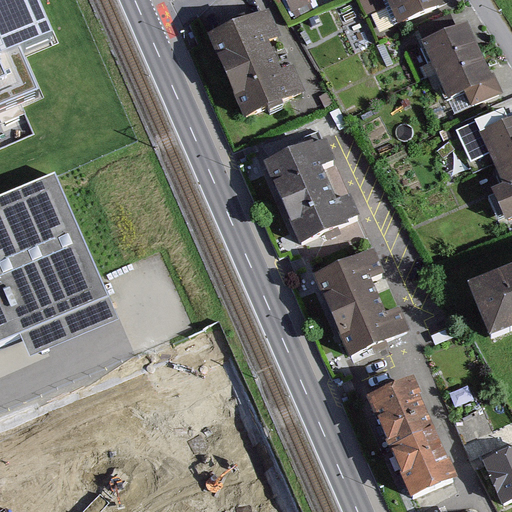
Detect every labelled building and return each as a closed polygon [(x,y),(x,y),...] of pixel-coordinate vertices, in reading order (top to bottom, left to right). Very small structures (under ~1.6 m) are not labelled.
[(0,0),(0,116),(40,99),(20,53),(51,39),(34,0),(0,0)] [(370,0),(385,33),(439,10),(434,0),(370,0)] [(230,80),(272,62),(264,44),(277,39),(268,19),(213,42),(230,80)] [(415,49),(430,82),(480,61),(466,28),(415,49)] [(275,43),(284,69),(294,65),(285,40),(275,43)] [(430,82),(444,115),(494,94),(480,61),(430,82)] [(272,62),(230,80),(246,117),(301,94),(292,73),(279,78),(272,62)] [(511,118),(461,141),(479,183),(511,168),(511,118)] [(271,171),(286,208),(323,192),(315,173),(332,166),(325,148),(271,171)] [(511,168),(479,183),(499,228),(511,222),(511,168)] [(0,349),(109,303),(52,180),(0,203),(0,349)] [(323,192),(286,208),(301,243),(356,220),(349,204),(331,211),(323,192)] [(310,285),(327,326),(379,305),(372,287),(386,281),(377,258),(310,285)] [(511,266),(446,294),(468,347),(511,329),(511,266)] [(386,323),(379,305),(327,326),(343,366),(410,339),(401,317),(386,323)] [(351,405),(368,455),(423,436),(406,387),(351,405)] [(459,417),(463,440),(494,435),(490,412),(459,417)] [(368,455),(386,504),(440,486),(423,436),(368,455)] [(511,451),(479,464),(497,510),(511,503),(511,451)]
